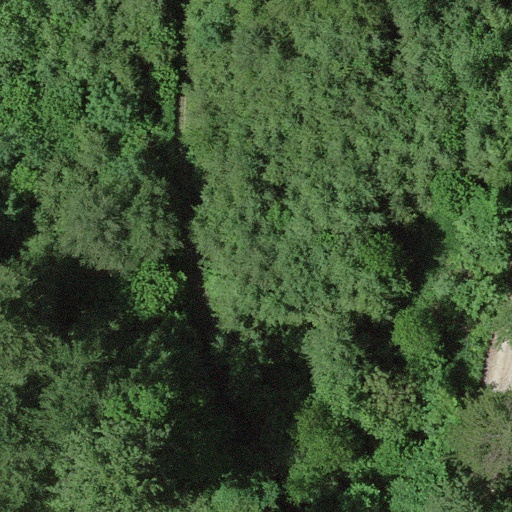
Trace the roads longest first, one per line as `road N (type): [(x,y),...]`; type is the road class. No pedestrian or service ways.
road 1 (track): [(293,511),(225,358),(192,237),(176,115),(184,0)]
road 2 (track): [(511,341),(460,511)]
